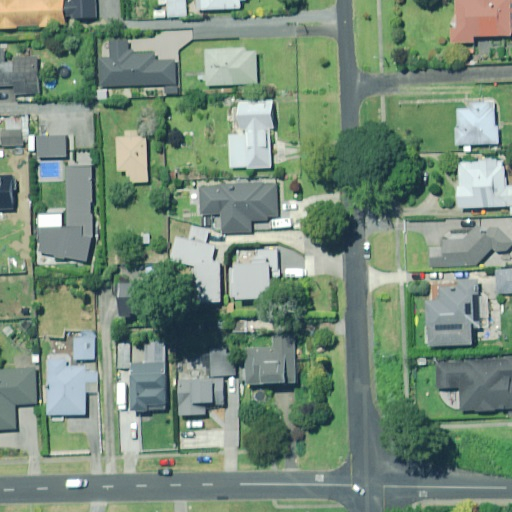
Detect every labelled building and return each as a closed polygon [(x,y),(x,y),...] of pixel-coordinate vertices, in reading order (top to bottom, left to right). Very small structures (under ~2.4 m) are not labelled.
[(0,0),(0,21),(3,21),(4,28),(72,26),(71,19),(105,18),(104,0),(0,0)] [(192,17),(191,0),(163,0),(164,5),(173,5),(174,18),(192,17)] [(247,9),(247,0),(253,0),(202,0),(203,10),(247,9)] [(511,0),(461,0),(462,27),(457,27),(457,44),(481,43),(481,37),(511,36),(511,0)] [(136,52),(136,39),(117,39),(117,58),(106,58),(106,86),(170,85),(170,94),(182,94),(182,59),(161,60),(161,52),(136,52)] [(11,57),(11,49),(0,49),(0,87),(20,87),(20,95),(44,95),(43,57),(20,57),(11,57)] [(263,50),(212,50),(212,86),(264,85),(263,50)] [(283,168),(282,128),(282,101),(246,102),(246,135),(235,135),(236,168),(283,168)] [(505,126),(504,101),(477,102),(477,110),(462,110),(463,145),(505,144),(505,126)] [(0,146),(28,147),(29,120),(12,120),(12,130),(0,129),(0,146)] [(132,171),(132,176),(136,176),(136,182),(155,182),(155,132),(131,132),(131,138),(124,138),(124,171),(132,171)] [(73,158),(73,137),(44,137),(44,158),(73,158)] [(511,162),(511,160),(491,160),(465,161),(466,208),(511,206),(511,162)] [(59,256),(59,258),(69,260),(70,258),(92,262),(97,238),(94,166),(68,167),(71,227),(42,228),(43,253),(59,256)] [(0,220),(17,220),(17,176),(0,176),(0,220)] [(218,215),(218,230),(230,230),(230,233),(258,233),(258,221),(277,221),(277,216),(285,216),(285,184),(220,184),(220,188),(207,188),(207,215),(218,215)] [(230,261),(233,247),(219,244),(221,237),(216,236),(217,230),(199,226),(196,239),(181,236),(176,260),(200,266),(200,303),(230,303),(230,261)] [(499,252),(507,252),(511,255),(511,236),(501,227),(486,227),(475,237),(450,237),(450,247),(437,247),(437,267),(484,267),(499,252)] [(285,251),(262,250),(262,265),(245,265),(245,299),(279,300),(279,278),(285,278),(285,251)] [(511,293),(511,270),(502,270),(502,294),(511,293)] [(487,297),(487,281),(445,281),(445,301),(434,301),(434,328),(438,328),(438,346),(485,346),(485,313),(495,313),(496,297),(487,297)] [(166,283),(123,284),(124,319),(167,318),(166,283)] [(274,348),(247,349),(249,386),(298,384),(296,336),(274,337),(274,348)] [(96,339),(75,339),(75,360),(95,360),(96,339)] [(207,376),(229,375),(236,374),(234,347),(210,348),(210,355),(199,356),(200,367),(207,367),(207,376)] [(511,359),(444,364),(446,390),(468,388),(470,412),(511,409),(511,359)] [(89,416),(89,392),(96,392),(96,373),(90,373),(90,368),(67,368),(67,361),(50,361),(49,416),(89,416)] [(168,412),(166,363),(130,364),(133,414),(168,412)] [(42,404),(41,369),(0,370),(0,430),(23,430),(22,405),(42,404)] [(226,405),(225,379),(204,380),(180,380),(181,417),(217,416),(217,405),(226,405)] [(210,446),(209,437),(193,438),(193,447),(210,446)]
